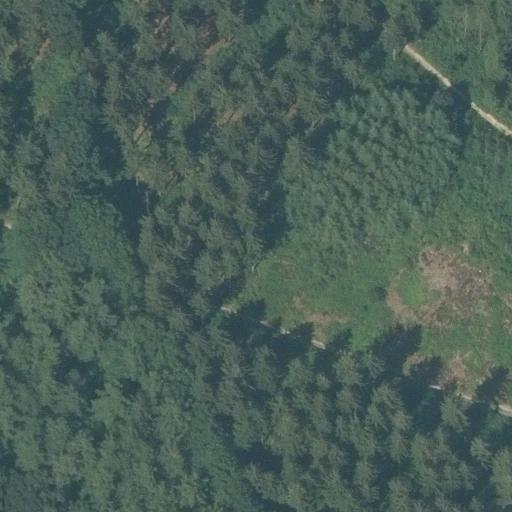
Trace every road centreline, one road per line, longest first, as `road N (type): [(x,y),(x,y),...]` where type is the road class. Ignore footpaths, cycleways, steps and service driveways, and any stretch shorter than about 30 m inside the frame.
road 1 (unknown): [(92,265),(156,362),(224,511)]
road 2 (track): [(321,0),(388,37),(511,137)]
